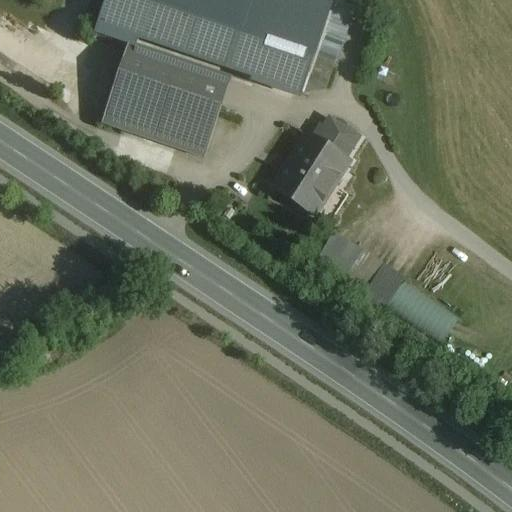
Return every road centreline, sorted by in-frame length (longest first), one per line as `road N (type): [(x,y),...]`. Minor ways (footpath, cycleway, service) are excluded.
road 1 (primary): [(0,143),(511,492)]
road 2 (track): [(0,344),(134,271),(152,245)]
